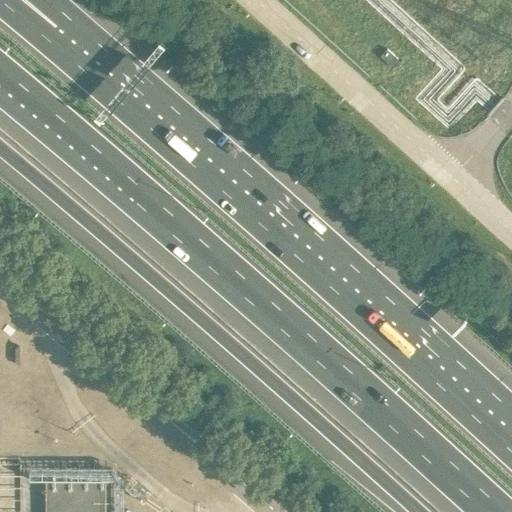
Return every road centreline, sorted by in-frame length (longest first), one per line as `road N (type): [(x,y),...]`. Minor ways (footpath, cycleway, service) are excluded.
road 1 (motorway): [(0,79),(493,511)]
road 2 (motorway): [(511,451),(51,38)]
road 3 (motorway): [(0,150),(419,511)]
